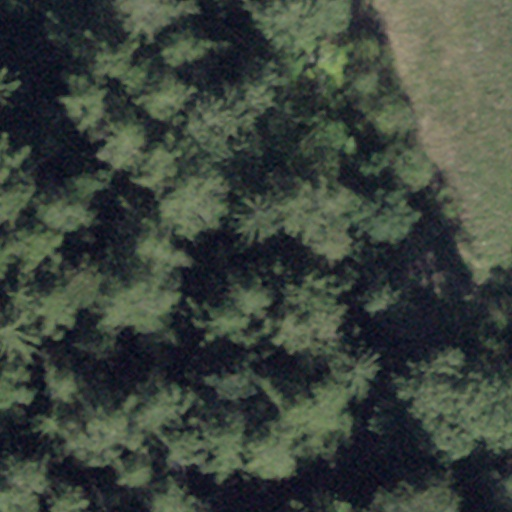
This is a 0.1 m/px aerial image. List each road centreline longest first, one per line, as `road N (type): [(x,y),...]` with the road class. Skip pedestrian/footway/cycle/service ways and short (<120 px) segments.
road 1 (track): [(415,492),(493,355),(511,339)]
road 2 (track): [(511,458),(349,511)]
